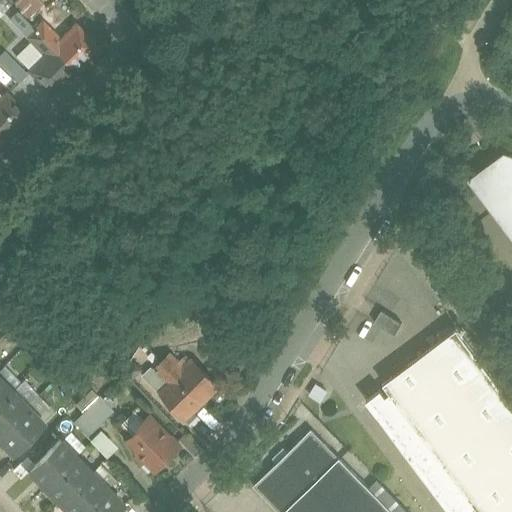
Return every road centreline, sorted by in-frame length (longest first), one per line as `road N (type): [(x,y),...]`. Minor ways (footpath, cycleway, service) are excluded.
road 1 (unclassified): [(476,93),(452,106),(243,451),(194,511)]
road 2 (residential): [(0,231),(144,84),(153,62),(131,36)]
road 3 (residential): [(131,36),(0,170)]
